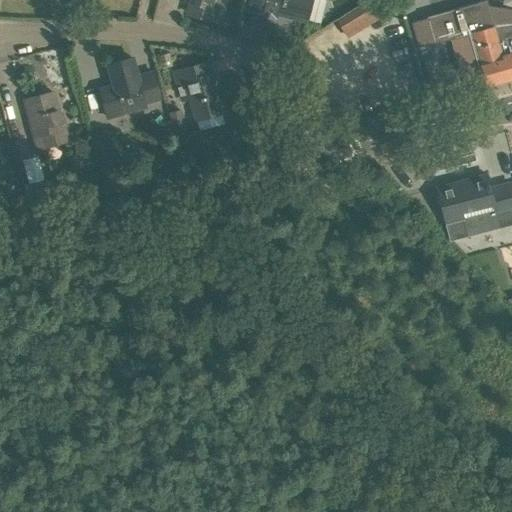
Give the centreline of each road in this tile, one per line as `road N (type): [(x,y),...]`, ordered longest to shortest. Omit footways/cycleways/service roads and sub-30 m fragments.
road 1 (unclassified): [(331,155),(240,54),(210,41),(141,33),(0,38)]
road 2 (unclassified): [(0,249),(331,155)]
road 3 (unclassified): [(331,155),(511,109)]
